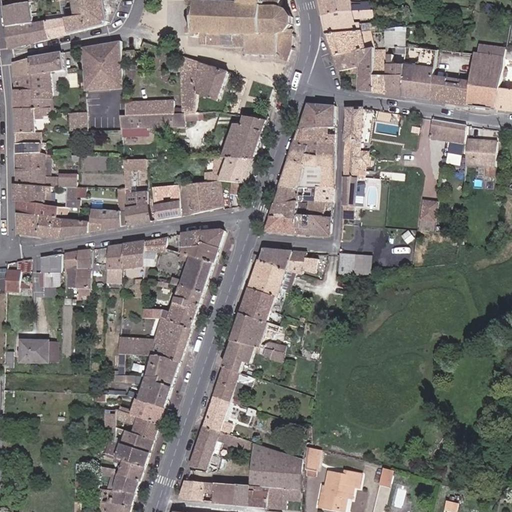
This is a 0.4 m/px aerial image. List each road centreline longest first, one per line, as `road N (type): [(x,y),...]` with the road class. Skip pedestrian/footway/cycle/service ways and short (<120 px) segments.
road 1 (secondary): [(256,213),(156,511)]
road 2 (residential): [(256,213),(8,257)]
road 3 (residential): [(302,79),(342,100),(511,120)]
road 4 (residential): [(4,58),(8,257)]
road 5 (unknown): [(127,18),(302,79)]
road 6 (residential): [(140,0),(118,32),(4,58)]
road 7 (secondary): [(302,79),(256,213)]
